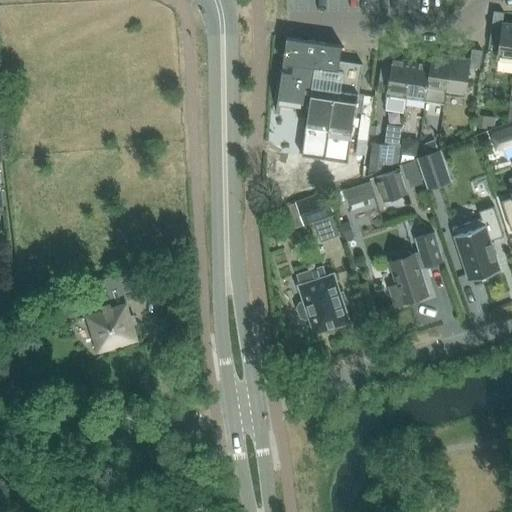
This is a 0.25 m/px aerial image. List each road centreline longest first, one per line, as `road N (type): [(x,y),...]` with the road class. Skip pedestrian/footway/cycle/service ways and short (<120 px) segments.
road 1 (residential): [(256,406),(511,328)]
road 2 (tertiary): [(227,257),(223,28),(213,0)]
road 3 (residential): [(0,393),(93,429),(132,435),(201,422)]
road 4 (residential): [(481,0),(462,24),(293,21)]
road 5 (tertiary): [(227,257),(219,316),(232,413)]
road 6 (tertiary): [(256,406),(227,257)]
